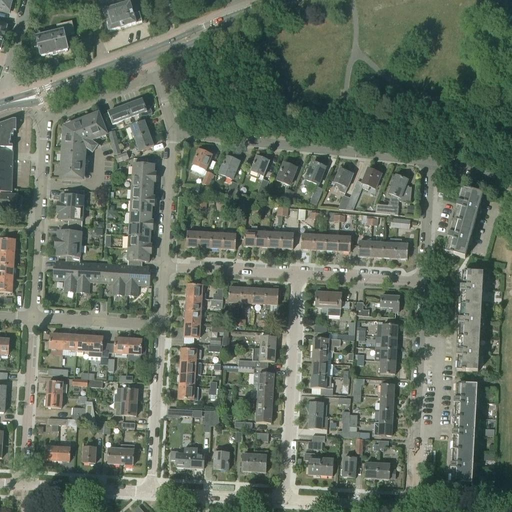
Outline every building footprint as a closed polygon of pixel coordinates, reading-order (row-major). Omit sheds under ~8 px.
[(0,0),(0,10),(8,13),(12,0),(0,0)] [(130,4),(128,1),(129,1),(129,0),(120,0),(123,6),(115,8),(113,1),(103,4),(101,8),(109,33),(136,25),(136,24),(142,23),(139,14),(133,15),(130,4)] [(67,51),(64,36),(74,34),(72,23),(57,26),(59,32),(41,37),(40,32),(39,32),(34,33),(34,34),(35,40),(32,41),(31,43),(34,54),(36,55),(41,54),(41,57),(67,51)] [(148,107),(145,108),(142,101),(126,107),(130,119),(132,118),(134,125),(141,123),(140,118),(151,114),(148,107)] [(130,119),(126,107),(103,115),(105,120),(109,118),(112,126),(121,123),(124,130),(129,128),(129,127),(134,125),(132,118),(130,119)] [(70,126),(63,129),(84,143),(87,142),(90,141),(105,135),(97,115),(96,116),(95,115),(88,118),(89,119),(77,123),(77,122),(70,125),(70,126)] [(16,132),(16,122),(13,121),(0,126),(0,192),(12,193),(12,146),(10,146),(10,143),(11,142),(11,136),(13,136),(13,132),(16,132)] [(144,122),(141,123),(134,125),(129,127),(129,128),(134,140),(148,134),(144,122)] [(60,166),(60,173),(61,173),(60,179),(81,181),(82,167),(83,160),(83,150),(83,147),(92,153),(94,151),(96,148),(87,142),(84,143),(63,129),(63,136),(62,136),(61,144),(63,144),(62,156),(61,156),(60,163),(61,163),(61,166),(60,166)] [(119,150),(114,132),(108,134),(112,150),(115,150),(116,151),(119,150)] [(139,153),(153,147),(148,134),(134,140),(139,153)] [(212,157),(199,151),(190,171),(203,176),(212,157)] [(116,165),(126,162),(125,155),(115,158),(116,165)] [(232,181),(239,164),(226,158),(219,175),(232,181)] [(263,178),(269,163),(256,158),(249,176),(258,180),(259,176),(263,178)] [(156,179),(156,175),(156,170),(154,170),(154,167),(147,166),(148,161),(134,160),(133,178),(156,179)] [(290,187),(296,170),(284,165),(277,182),(290,187)] [(318,187),(325,170),(312,165),(303,186),(309,189),(311,184),(316,187),(309,205),(316,207),(323,189),(318,187)] [(348,189),(353,177),(339,171),(332,189),(339,192),(339,193),(345,195),(347,189),(348,189)] [(357,182),(353,192),(356,193),(360,194),(362,190),(368,192),(369,188),(375,191),(381,176),(368,171),(363,184),(357,182)] [(208,188),(213,175),(206,173),(201,185),(208,188)] [(408,182),(396,177),(389,195),(394,197),(390,207),(376,206),(375,215),(393,217),(398,217),(399,208),(398,208),(399,203),(410,204),(412,189),(405,189),(408,182)] [(155,184),(156,179),(133,178),(132,190),(153,191),(153,188),(155,188),(155,184)] [(261,202),(268,183),(262,181),(255,200),(261,202)] [(233,199),(238,185),(232,183),(227,197),(233,199)] [(205,195),(208,188),(202,186),(200,193),(205,195)] [(154,203),(155,199),(154,199),(155,194),(152,194),(153,191),(132,190),(131,202),(154,203)] [(289,204),(290,202),(292,198),(294,194),(286,190),(282,201),(289,204)] [(474,228),(483,196),(462,190),(452,222),(474,228)] [(83,211),(84,193),(64,191),(64,197),(61,197),(60,205),(58,205),(57,209),(83,211)] [(345,211),(353,192),(353,191),(350,199),(343,196),(337,211),(345,211)] [(352,212),(360,194),(356,193),(353,192),(345,211),(352,212)] [(0,208),(17,209),(17,196),(0,194),(0,208)] [(154,212),(154,208),(154,203),(131,202),(131,214),(151,215),(151,212),(154,212)] [(414,216),(415,207),(407,206),(406,215),(414,216)] [(282,217),(282,209),(270,208),(270,216),(282,217)] [(82,229),(83,211),(57,209),(57,214),(60,214),(59,222),(68,222),(68,228),(82,229)] [(338,223),(339,214),(330,213),(329,222),(338,223)] [(153,227),(153,223),(153,218),(151,218),(151,215),(131,214),(130,226),(153,227)] [(349,223),(349,218),(349,215),(339,214),(338,223),(349,223)] [(366,226),(372,227),(373,218),(367,217),(359,216),(358,225),(362,225),(362,226),(366,226)] [(397,221),(396,230),(409,231),(409,222),(397,221)] [(464,260),(474,228),(452,222),(443,254),(464,260)] [(153,232),(153,227),(130,226),(129,238),(150,239),(150,236),(152,236),(153,232)] [(81,247),(82,229),(68,228),(67,233),(58,233),(58,241),(56,240),(55,245),(81,247)] [(280,250),(281,230),(279,229),(278,229),(276,229),(274,228),(274,235),(268,234),(268,249),(280,250)] [(256,249),(257,234),(257,229),(251,229),(251,233),(244,233),(243,248),(254,249),(256,249)] [(292,251),(293,236),(287,235),(287,231),(281,230),(280,250),(292,251)] [(198,249),(199,234),(187,233),(186,249),(198,249)] [(210,250),(211,235),(199,234),(198,249),(210,250)] [(268,249),(268,234),(257,234),(256,249),(268,249)] [(222,251),(223,236),(211,235),(210,250),(222,251)] [(235,252),(236,236),(223,236),(222,251),(235,252)] [(313,252),(313,237),(301,236),(300,251),(313,252)] [(325,252),(326,238),(313,237),(313,252),(325,252)] [(152,251),(152,247),(152,242),(150,242),(150,239),(129,238),(129,250),(152,251)] [(337,253),(338,238),(326,238),(325,252),(337,253)] [(349,254),(350,239),(338,238),(337,253),(349,254)] [(0,255),(15,256),(16,241),(0,240),(0,245),(0,255)] [(394,261),(395,261),(396,240),(390,240),(389,245),(383,245),(382,260),(394,261)] [(408,246),(401,246),(401,241),(396,240),(395,261),(407,261),(408,246)] [(370,259),(371,244),(358,243),(358,258),(370,259)] [(382,260),(383,245),(371,244),(370,259),(382,260)] [(79,265),(81,247),(55,245),(55,250),(57,250),(57,258),(66,258),(66,264),(79,265)] [(151,256),(152,251),(129,250),(128,268),(142,269),(142,263),(149,264),(149,260),(151,260),(151,256)] [(0,267),(14,269),(15,256),(0,255),(0,267)] [(76,295),(79,265),(66,264),(56,263),(56,270),(54,270),(54,275),(53,281),(65,282),(64,293),(76,294),(76,295)] [(103,266),(79,265),(76,295),(77,295),(77,294),(89,295),(90,283),(93,283),(92,284),(101,285),(103,266)] [(125,298),(127,268),(103,266),(101,285),(111,285),(111,284),(114,284),(113,297),(125,297),(125,298)] [(0,280),(13,281),(14,269),(0,267),(0,280)] [(142,269),(128,268),(127,268),(125,298),(125,297),(137,298),(138,287),(149,288),(150,281),(150,276),(148,276),(149,269),(142,269)] [(481,308),(483,275),(461,274),(459,306),(481,308)] [(0,293),(12,294),(13,281),(0,280),(0,293)] [(205,301),(206,294),(204,294),(204,289),(202,289),(202,287),(187,286),(186,300),(202,301),(205,301)] [(241,305),(241,290),(229,289),(228,304),(241,305)] [(253,305),(253,290),(241,290),(241,305),(253,305)] [(265,306),(266,291),(253,290),(253,305),(265,306)] [(277,307),(278,292),(266,291),(265,306),(265,310),(270,310),(270,306),(277,307)] [(327,317),(328,295),(316,294),(315,309),(321,309),(321,316),(327,317)] [(340,311),(341,296),(328,295),(327,317),(339,318),(340,311)] [(398,310),(398,299),(381,298),(380,309),(393,310),(393,314),(398,315),(398,310)] [(201,313),(202,301),(186,300),(186,312),(201,313)] [(221,302),(211,301),(211,307),(216,308),(216,310),(222,311),(223,302),(221,302)] [(369,318),(369,311),(363,311),(363,304),(357,304),(356,317),(362,317),(362,318),(369,318)] [(479,341),(481,308),(459,306),(457,339),(479,341)] [(200,326),(201,313),(186,312),(185,325),(200,326)] [(199,340),(200,326),(185,325),(184,339),(199,340)] [(397,340),(397,327),(382,326),(382,339),(394,339),(397,340)] [(63,351),(64,337),(51,336),(50,350),(63,351)] [(354,343),(354,337),(337,336),(336,342),(313,340),(312,353),(328,354),(333,354),(333,353),(333,348),(338,348),(339,347),(340,342),(354,343)] [(76,352),(77,338),(64,337),(63,351),(76,352)] [(89,353),(90,339),(77,338),(76,352),(89,353)] [(275,351),(276,339),(261,338),(260,350),(275,351)] [(108,354),(108,345),(103,345),(103,339),(90,339),(89,353),(88,358),(107,360),(108,354)] [(396,352),(397,340),(394,339),(382,339),(381,351),(396,352)] [(477,373),(479,341),(457,339),(455,372),(477,373)] [(8,356),(9,341),(0,340),(0,360),(1,356),(8,356)] [(115,345),(108,345),(108,354),(127,356),(128,341),(116,340),(115,345)] [(128,341),(127,356),(127,362),(140,363),(141,357),(144,357),(145,350),(141,349),(142,342),(128,341)] [(201,360),(201,352),(181,350),(181,363),(195,364),(196,360),(201,360)] [(275,351),(260,350),(253,350),(252,362),(238,362),(238,368),(255,369),(255,363),(274,364),(275,351)] [(395,364),(396,352),(381,351),(381,363),(395,364)] [(327,365),(328,354),(312,353),(312,365),(327,366),(327,365)] [(181,363),(180,375),(195,376),(200,377),(201,364),(195,364),(181,363)] [(395,377),(395,364),(381,363),(380,376),(395,377)] [(327,366),(312,365),(311,377),(331,378),(331,379),(332,379),(333,366),(327,365),(327,366)] [(273,388),(274,376),(255,375),(255,369),(238,368),(237,373),(253,374),(253,387),(273,388)] [(194,389),(195,376),(180,375),(179,388),(194,389)] [(333,391),(333,385),(330,385),(331,379),(331,378),(311,377),(310,390),(333,391)] [(87,381),(81,381),(72,380),(72,387),(87,388),(87,381)] [(364,386),(364,380),(354,380),(354,391),(353,391),(353,397),(361,398),(361,386),(364,386)] [(97,389),(97,382),(94,381),(87,381),(87,388),(97,389)] [(62,398),(63,385),(47,384),(47,397),(62,398)] [(474,420),(476,387),(454,386),(452,419),(474,420)] [(272,400),(273,388),(253,387),(252,387),(251,399),(257,399),(272,400)] [(393,400),(394,387),(381,387),(380,399),(393,400)] [(193,401),(194,389),(179,388),(178,400),(193,401)] [(137,405),(138,392),(117,390),(117,396),(115,395),(114,404),(137,405)] [(61,410),(62,398),(47,397),(46,409),(61,410)] [(271,413),(272,400),(257,399),(256,412),(271,413)] [(393,412),(393,400),(380,399),(379,412),(393,412)] [(86,403),(85,405),(85,410),(84,421),(95,422),(92,403),(86,403)] [(136,418),(137,405),(114,404),(113,411),(116,411),(115,416),(136,418)] [(322,418),(323,405),(309,405),(309,417),(322,418)] [(72,420),(84,421),(85,410),(73,409),(72,420)] [(193,412),(168,410),(168,419),(180,420),(180,418),(192,418),(193,412)] [(218,428),(219,413),(211,412),(211,427),(218,428)] [(271,425),(271,413),(256,412),(256,424),(271,425)] [(392,425),(393,412),(379,412),(379,424),(392,425)] [(322,418),(309,417),(308,430),(327,431),(327,418),(322,418)] [(451,442),(451,452),(473,453),(474,420),(452,419),(451,442)] [(359,440),(359,433),(356,433),(357,422),(349,422),(349,426),(349,433),(348,439),(359,440)] [(379,424),(374,424),(373,437),(391,438),(392,425),(379,424)] [(268,443),(268,435),(256,434),(255,442),(268,443)] [(388,449),(388,443),(379,442),(378,446),(378,452),(383,452),(383,449),(388,449)] [(133,467),(134,452),(134,447),(121,446),(121,451),(120,466),(133,467)] [(57,462),(58,449),(45,448),(44,462),(57,462)] [(69,463),(70,449),(58,449),(57,462),(69,463)] [(95,465),(96,450),(83,449),(82,464),(95,465)] [(189,470),(190,450),(184,449),(184,453),(171,452),(170,461),(176,461),(176,469),(189,470)] [(221,454),(221,450),(215,449),(215,454),(214,471),(228,472),(229,455),(221,454)] [(120,466),(121,451),(108,450),(108,466),(120,466)] [(204,470),(204,457),(197,456),(198,450),(190,450),(189,470),(204,470)] [(266,474),(267,457),(267,453),(255,452),(255,456),(254,473),(266,474)] [(473,453),(451,452),(449,485),(471,486),(471,483),(473,453)] [(320,477),(321,460),(315,460),(315,457),(314,455),(304,455),(304,462),(308,462),(308,477),(320,477)] [(254,473),(255,456),(242,456),(241,473),(254,473)] [(354,479),(355,460),(343,459),(342,479),(354,479)] [(332,478),(333,461),(321,460),(320,477),(332,478)] [(376,480),(377,466),(365,465),(364,480),(376,480)] [(395,480),(395,471),(389,471),(389,466),(377,466),(376,480),(389,481),(389,480),(395,480)]
